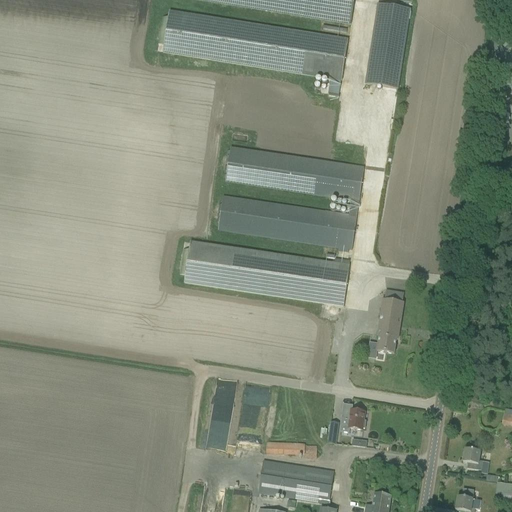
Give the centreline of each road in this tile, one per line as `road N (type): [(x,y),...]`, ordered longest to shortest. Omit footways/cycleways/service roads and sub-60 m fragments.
road 1 (tertiary): [(423,511),(501,0)]
road 2 (track): [(439,408),(0,337)]
road 3 (unknown): [(458,280),(376,270),(363,256),(374,135),(354,61),(365,0)]
